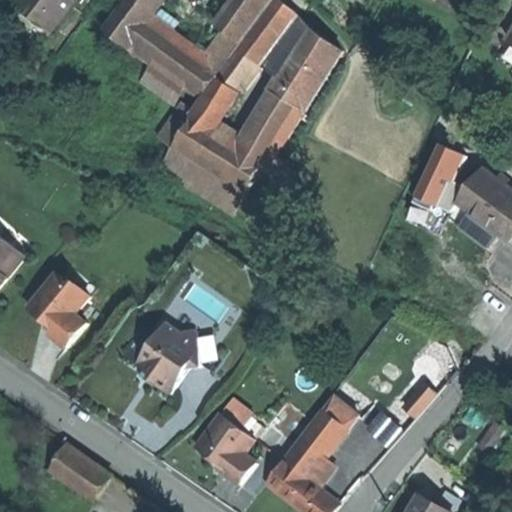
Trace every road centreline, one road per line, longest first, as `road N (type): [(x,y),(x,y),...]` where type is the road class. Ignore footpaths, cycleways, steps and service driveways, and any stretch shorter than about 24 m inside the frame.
road 1 (residential): [(0,372),(202,511)]
road 2 (residential): [(511,323),(360,511)]
